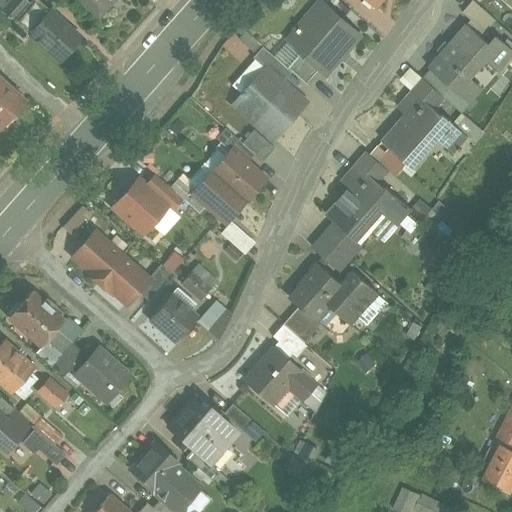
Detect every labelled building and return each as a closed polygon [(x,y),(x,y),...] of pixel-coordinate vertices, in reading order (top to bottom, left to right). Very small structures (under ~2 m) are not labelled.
[(34,5),(28,0),(0,0),(0,7),(15,21),(18,23),(34,5)] [(82,37),(41,0),(35,6),(34,5),(18,23),(15,21),(8,28),(25,42),(31,36),(60,62),(82,37)] [(82,0),(100,16),(114,0),(82,0)] [(360,36),(324,3),(292,39),(305,51),(322,66),(328,72),(360,36)] [(469,22),(431,66),(472,102),(473,101),(462,91),(490,59),(501,69),(511,56),(511,47),(498,35),(492,42),(469,22)] [(292,72),(264,46),(254,57),(256,59),(268,70),(268,69),(283,82),(292,72)] [(322,66),(305,51),(290,67),(308,82),(322,66)] [(256,59),(233,85),(242,93),(244,91),(247,93),(268,70),(256,59)] [(268,70),(247,93),(244,91),(242,93),(242,94),(245,96),(237,105),(273,137),(304,101),(283,82),(268,69),(268,70)] [(27,100),(0,76),(0,128),(1,130),(6,125),(8,127),(15,119),(13,117),(27,100)] [(425,78),(407,99),(415,106),(385,141),(416,168),(429,153),(419,144),(430,130),(456,152),(470,135),(445,113),(444,115),(437,109),(447,97),(425,78)] [(276,147),(255,129),(243,142),(264,161),(276,147)] [(264,178),(233,150),(215,171),(245,199),(264,178)] [(350,172),(358,179),(328,213),(337,221),(360,241),(373,226),(361,216),(374,202),(400,225),(414,209),(388,186),(387,187),(381,182),(391,170),(369,150),(350,172)] [(245,199),(215,171),(196,192),(208,203),(227,220),(245,199)] [(183,198),(157,174),(147,185),(169,205),(169,206),(173,210),(183,198)] [(139,178),(114,205),(145,233),(169,206),(169,205),(147,185),(139,178)] [(196,192),(193,189),(185,199),(200,212),(208,203),(196,192)] [(83,205),(64,226),(72,234),(91,213),(83,205)] [(360,241),(337,221),(325,234),(348,254),(360,241)] [(123,255),(96,231),(75,255),(90,268),(88,271),(100,281),(123,255)] [(348,254),(325,234),(315,246),(340,269),(351,257),(348,254)] [(244,253),(232,243),(226,250),(238,260),(244,253)] [(149,278),(123,255),(100,281),(112,292),(114,289),(129,302),(139,291),(150,278),(149,278)] [(343,282),(320,261),(291,293),(302,303),(319,317),(334,300),(342,307),(355,292),(343,282)] [(162,263),(149,278),(150,278),(139,291),(149,299),(172,272),(162,263)] [(199,263),(183,281),(203,299),(219,280),(199,263)] [(355,292),(342,307),(340,311),(354,323),(374,301),(373,300),(380,292),(355,270),(343,282),(355,292)] [(44,301),(33,291),(21,303),(19,301),(10,311),(12,314),(11,315),(43,344),(47,340),(58,328),(65,320),(53,309),(55,308),(45,300),(44,301)] [(173,292),(150,318),(176,341),(199,315),(173,292)] [(218,300),(200,320),(210,329),(228,309),(218,300)] [(334,300),(319,317),(322,320),(322,319),(328,324),(340,311),(342,307),(334,300)] [(319,317),(302,303),(284,323),(303,340),(322,320),(319,317)] [(303,340),(284,323),(273,335),(293,353),(297,357),(308,345),(303,340)] [(62,332),(58,328),(47,340),(62,353),(73,342),(73,341),(62,331),(62,332)] [(5,340),(0,346),(0,379),(14,392),(36,368),(5,340)] [(84,352),(73,342),(62,353),(52,365),(64,376),(72,367),(71,366),(84,352)] [(274,347),(245,379),(273,403),(288,385),(303,398),(316,384),(288,359),(293,353),(282,343),(277,349),(274,347)] [(130,375),(97,346),(89,356),(84,352),(71,366),(72,367),(103,394),(111,384),(117,390),(130,375)] [(68,395),(49,378),(39,390),(58,406),(68,395)] [(209,406),(205,410),(193,399),(168,426),(193,449),(208,463),(210,461),(207,458),(216,448),(219,450),(237,431),(209,406)] [(252,419),(233,402),(224,413),(243,430),(252,419)] [(25,433),(0,410),(0,446),(7,453),(25,433)] [(511,412),(498,440),(511,447),(511,412)] [(66,454),(36,428),(29,436),(41,447),(39,449),(57,464),(66,454)] [(511,447),(498,440),(486,462),(492,466),(486,477),(511,491),(511,489),(511,447)] [(180,464),(154,442),(142,455),(143,456),(132,468),(149,483),(149,482),(157,488),(157,495),(160,498),(176,511),(177,511),(200,485),(178,466),(180,464)] [(220,470),(210,461),(208,463),(193,449),(186,456),(212,479),(220,470)] [(35,483),(25,493),(36,504),(46,494),(35,483)] [(403,511),(443,511),(447,506),(400,485),(391,506),(403,511)] [(24,511),(28,511),(35,507),(24,492),(15,499),(24,511)] [(130,511),(110,494),(99,507),(96,504),(89,511),(130,511)] [(176,511),(160,498),(152,506),(158,511),(178,511),(177,511),(176,511)] [(158,511),(152,506),(147,502),(139,511),(158,511)]
